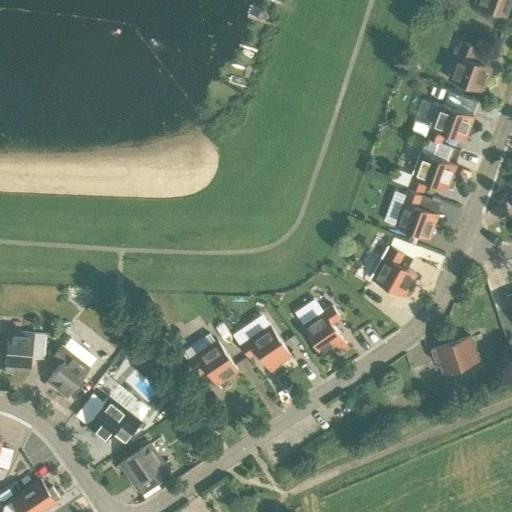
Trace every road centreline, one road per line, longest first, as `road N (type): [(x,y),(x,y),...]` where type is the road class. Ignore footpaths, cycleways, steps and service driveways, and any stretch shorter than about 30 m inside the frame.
road 1 (residential): [(469,246),(446,297),(408,338),(153,511)]
road 2 (residential): [(106,511),(61,450),(26,419),(0,413)]
road 3 (residential): [(511,111),(469,246)]
